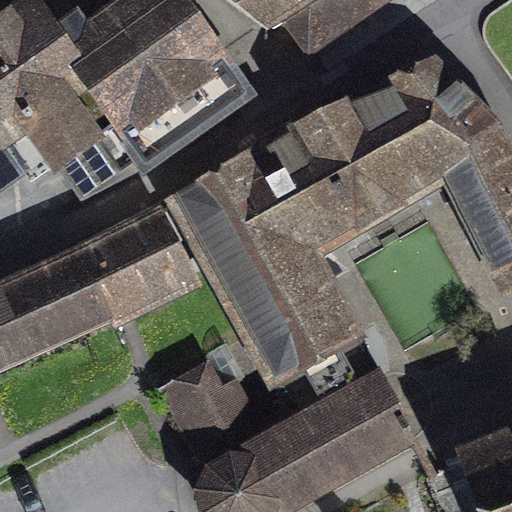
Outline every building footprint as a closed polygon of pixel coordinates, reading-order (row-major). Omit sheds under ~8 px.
[(0,151),(21,182),(27,190),(51,175),(55,182),(62,178),(82,205),(138,175),(71,72),(85,62),(59,27),(38,0),(24,0),(0,17),(0,151)] [(142,183),(259,100),(185,0),(122,0),(87,24),(78,13),(59,27),(85,62),(71,72),(138,175),(142,183)] [(315,0),(222,0),(267,32),(282,22),(315,0)] [(315,0),(282,22),(309,59),(394,0),(315,0)] [(304,377),(362,342),(368,339),(325,261),(447,183),(503,297),(511,294),(511,150),(496,122),(434,58),(412,67),(337,107),(320,107),(177,200),(272,393),(304,377)] [(0,196),(21,182),(0,151),(0,196)] [(115,333),(209,286),(167,206),(0,289),(0,376),(112,326),(115,333)] [(301,511),(420,445),(379,369),(378,370),(362,342),(304,377),(321,404),(268,434),(237,382),(222,388),(211,364),(159,391),(197,463),(222,452),(227,457),(206,469),(195,493),(197,511),(301,511)] [(477,511),(511,511),(511,431),(454,454),(477,511)]
